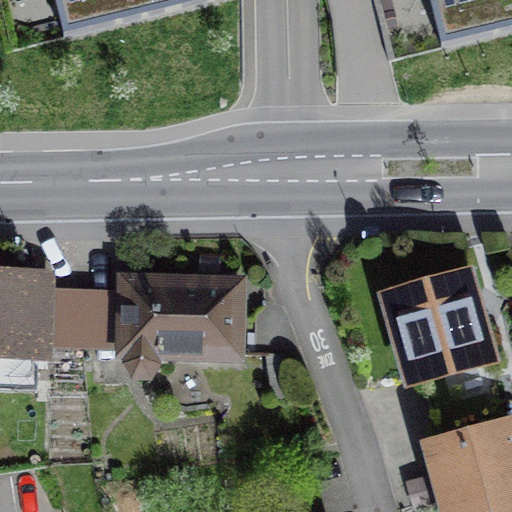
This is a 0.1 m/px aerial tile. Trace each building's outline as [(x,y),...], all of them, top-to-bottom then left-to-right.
[(61,0),(75,61),(223,23),(217,0),(61,0)] [(511,0),(436,0),(456,72),(511,58),(511,0)] [(54,277),(0,275),(0,363),(52,364),(54,277)] [(472,275),(383,299),(410,399),(499,376),(472,275)] [(248,285),(120,282),(118,368),(129,369),(128,386),(159,387),(159,370),(246,372),(248,285)] [(511,511),(511,425),(423,448),(439,511),(511,511)]
